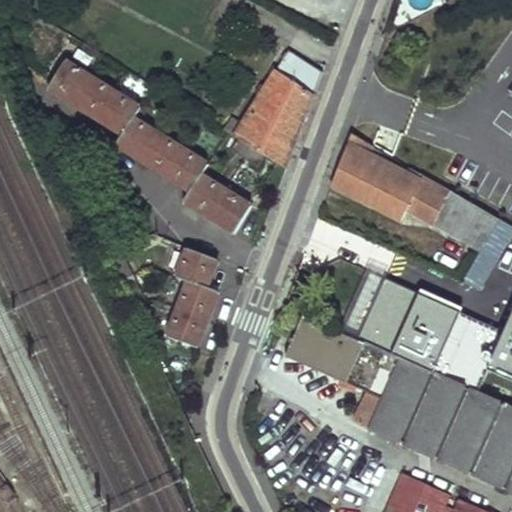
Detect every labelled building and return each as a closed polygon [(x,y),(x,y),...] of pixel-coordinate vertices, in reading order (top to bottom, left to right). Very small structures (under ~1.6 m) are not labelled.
[(232,122),(226,134),(286,171),(303,123),(322,74),(288,52),(242,127),(232,122)] [(138,110),(64,64),(47,90),(121,137),(116,148),(189,193),(183,204),(234,235),(249,206),(201,176),(207,164),(133,119),(138,110)] [(408,209),(482,251),(499,221),(350,134),(331,185),(402,220),(408,209)] [(217,260),(187,250),(177,278),(188,282),(168,338),(197,349),(218,292),(207,289),(217,260)] [(511,339),(367,275),(340,334),(499,407),(511,379),(511,339)] [(369,429),(511,494),(511,413),(499,407),(340,334),(302,317),(286,355),(362,391),(381,400),(369,429)] [(511,379),(499,407),(511,413),(511,379)] [(351,421),(369,429),(381,400),(362,391),(351,421)] [(484,511),(401,476),(384,511),(484,511)]
